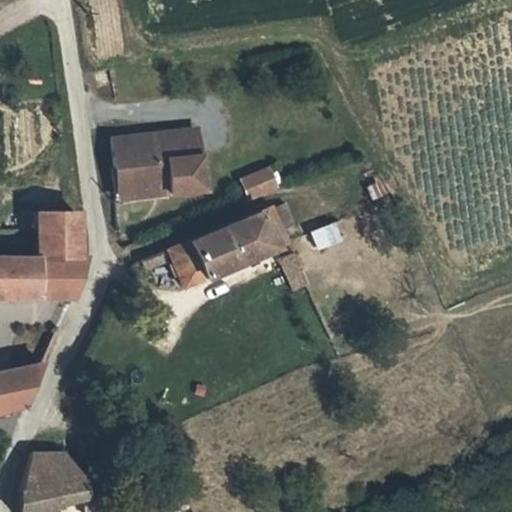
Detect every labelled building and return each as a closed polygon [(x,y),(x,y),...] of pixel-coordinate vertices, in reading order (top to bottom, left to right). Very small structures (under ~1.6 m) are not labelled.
[(115,127),(119,157),(129,157),(132,181),(173,177),(173,182),(208,177),(201,117),(115,127)] [(129,157),(119,157),(123,187),(173,182),(173,177),(132,181),(129,157)] [(252,189),(281,175),(273,157),(244,171),(252,189)] [(264,200),(182,237),(198,270),(279,234),(264,200)] [(0,294),(65,296),(79,256),(71,255),(70,210),(29,209),(29,257),(0,256),(0,294)] [(336,218),(306,233),(316,252),(346,238),(336,218)] [(292,264),(284,246),(271,251),(278,269),(292,264)] [(0,413),(23,406),(50,334),(36,330),(30,350),(26,353),(21,355),(19,366),(0,370),(0,413)] [(21,486),(15,511),(34,511),(85,501),(79,479),(61,481),(58,454),(32,454),(21,486)]
